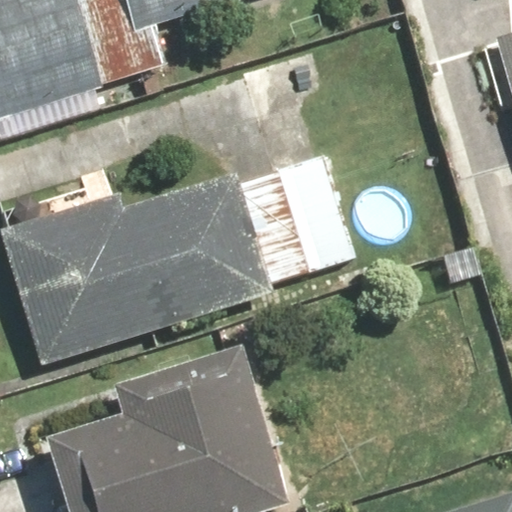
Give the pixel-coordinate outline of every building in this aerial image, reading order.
[(70,0),(0,0),(0,126),(100,96),(70,0)] [(119,0),(130,37),(250,0),(119,0)] [(511,38),(488,46),(511,122),(511,38)] [(0,236),(0,252),(38,373),(270,300),(233,182),(121,217),(115,201),(0,236)] [(465,200),(413,215),(427,263),(479,249),(465,200)] [(62,511),(285,511),(235,355),(106,396),(115,424),(42,447),(62,511)] [(511,417),(508,406),(442,428),(457,474),(511,456),(511,417)] [(511,511),(511,498),(466,511),(511,511)]
